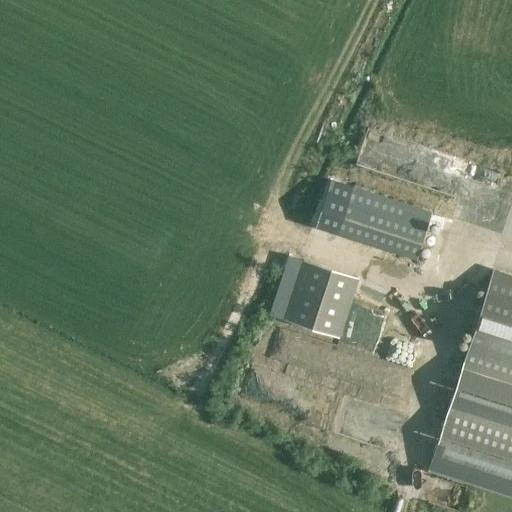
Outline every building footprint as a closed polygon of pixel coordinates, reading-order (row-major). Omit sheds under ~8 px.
[(486,168),(478,193),(489,197),(497,171),(486,168)] [(431,214),(350,187),(335,233),(416,260),(431,214)] [(356,278),(303,261),(284,321),(337,338),(356,278)] [(511,278),(491,272),(448,405),(511,425),(511,278)] [(511,425),(448,405),(427,470),(511,496),(511,425)]
